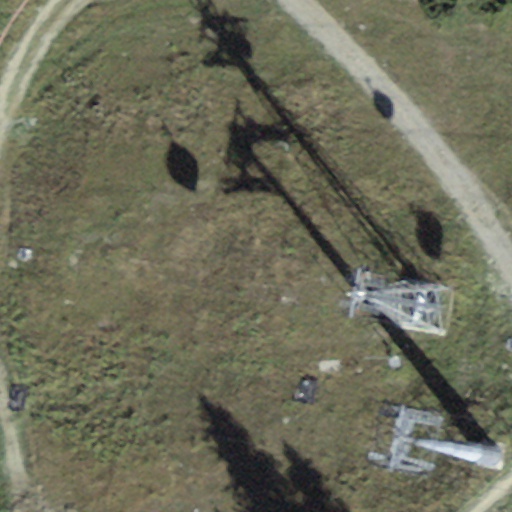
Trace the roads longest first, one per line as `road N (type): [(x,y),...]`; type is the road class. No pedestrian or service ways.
road 1 (track): [(297,0),(460,182),(511,267)]
road 2 (track): [(68,0),(13,72),(0,119)]
